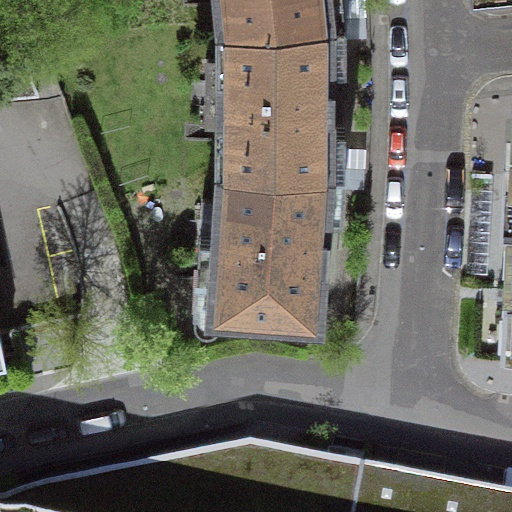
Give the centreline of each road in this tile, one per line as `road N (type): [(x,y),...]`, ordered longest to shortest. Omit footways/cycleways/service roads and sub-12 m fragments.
road 1 (residential): [(0,427),(245,376),(403,402)]
road 2 (residential): [(423,51),(403,402)]
